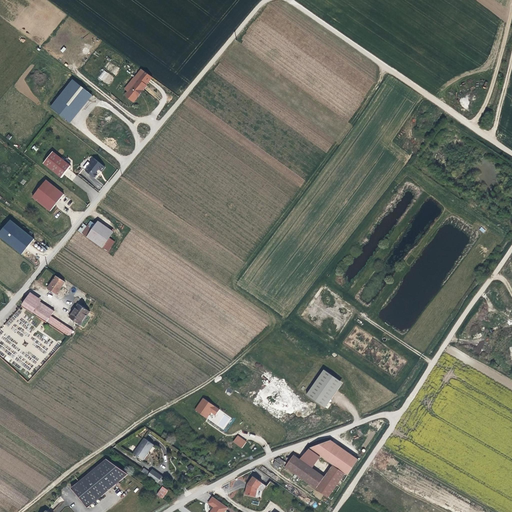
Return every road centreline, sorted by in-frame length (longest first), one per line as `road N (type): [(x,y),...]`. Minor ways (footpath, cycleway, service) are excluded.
road 1 (track): [(386,67),(232,282),(281,317),(273,329),(225,371),(19,511)]
road 2 (track): [(334,511),(511,248)]
road 3 (track): [(511,152),(289,0)]
road 4 (unclassified): [(166,511),(294,446),(399,414)]
road 5 (track): [(265,0),(126,163)]
road 6 (unclassified): [(126,163),(0,316)]
road 7 (track): [(471,125),(487,101),(511,7)]
